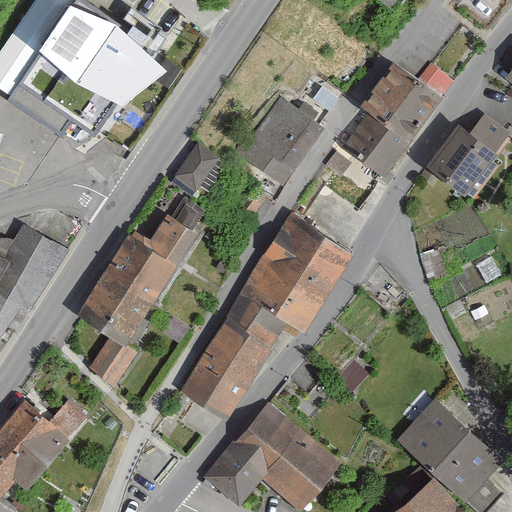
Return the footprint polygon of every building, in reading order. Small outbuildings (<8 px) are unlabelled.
[(30,0),(0,54),(0,82),(13,90),(63,0),(30,0)] [(382,0),(399,12),(408,0),(382,0)] [(511,9),(511,0),(499,0),(511,10),(511,9)] [(39,63),(77,93),(122,117),(167,82),(117,34),(70,17),(39,63)] [(441,98),(394,63),(337,139),(384,174),(441,98)] [(18,82),(11,96),(66,123),(73,109),(18,82)] [(243,153),(283,180),(322,124),(282,96),(243,153)] [(457,125),(426,168),(465,197),(467,193),(475,199),(499,166),(494,162),(499,155),(497,153),(511,133),(485,113),(469,134),(457,125)] [(197,186),(219,151),(197,138),(175,172),(197,186)] [(136,231),(177,261),(197,226),(186,220),(160,205),(136,231)] [(292,216),(240,282),(288,318),(306,330),(348,253),(292,216)] [(19,225),(0,258),(0,339),(6,336),(65,249),(19,225)] [(106,270),(148,304),(177,261),(136,231),(106,270)] [(106,270),(76,313),(122,343),(148,304),(106,270)] [(240,282),(221,317),(266,347),(288,318),(240,282)] [(221,317),(197,351),(244,384),(266,347),(221,317)] [(197,351),(176,383),(226,415),(244,384),(197,351)] [(336,379),(349,391),(368,371),(355,358),(336,379)] [(439,397),(401,440),(465,495),(502,452),(439,397)] [(265,400),(206,474),(240,501),(261,474),(301,505),(338,458),(265,400)] [(30,401),(0,437),(0,450),(23,475),(64,450),(30,401)] [(0,450),(0,497),(23,475),(0,450)] [(468,511),(435,471),(384,511),(468,511)] [(470,497),(481,507),(501,486),(490,476),(470,497)]
